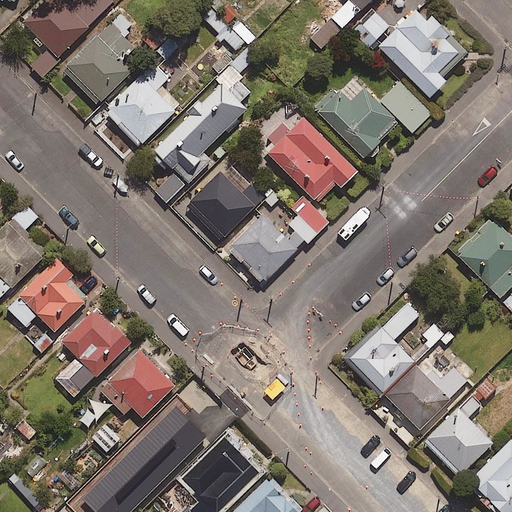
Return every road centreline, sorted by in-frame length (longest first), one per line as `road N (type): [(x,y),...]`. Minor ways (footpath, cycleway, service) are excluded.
road 1 (residential): [(0,107),(257,367)]
road 2 (residential): [(257,367),(511,112)]
road 3 (residential): [(257,367),(408,511)]
